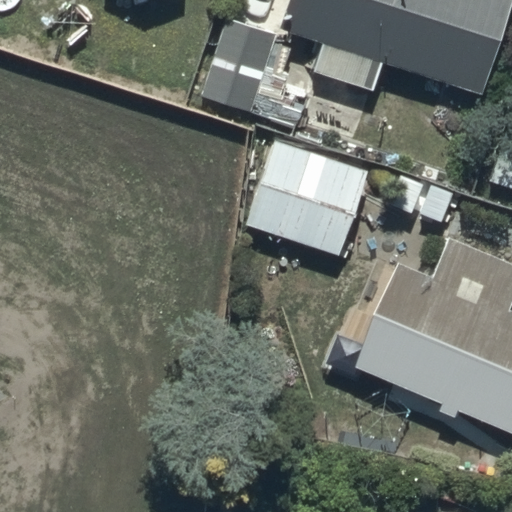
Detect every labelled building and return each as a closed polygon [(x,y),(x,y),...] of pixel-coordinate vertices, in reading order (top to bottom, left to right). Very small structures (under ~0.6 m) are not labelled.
[(269,0),(259,33),(213,19),(190,98),(243,113),(267,32),(307,43),(298,74),(359,91),(367,64),(409,76),(401,103),(430,112),(437,87),(464,95),(468,82),(477,85),(492,32),(483,30),(491,0),(269,0)] [(199,19),(166,8),(141,87),(174,98),(199,19)] [(511,104),(500,101),(475,178),(511,190),(511,104)] [(256,140),(227,226),(320,257),(325,243),(336,247),(360,175),(256,140)] [(511,272),(434,239),(416,277),(380,262),(336,364),(427,404),(423,412),(440,420),(444,412),(511,440),(511,319),(495,312),(511,272)]
